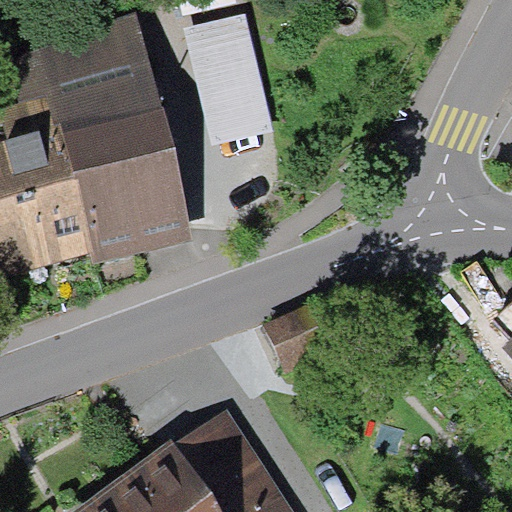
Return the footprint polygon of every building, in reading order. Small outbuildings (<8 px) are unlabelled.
[(240,18),(181,35),(213,150),(273,133),(240,18)] [(0,275),(188,229),(139,31),(10,63),(23,114),(0,119),(0,275)] [(313,305),(265,323),(285,373),(332,354),(313,305)] [(511,305),(493,324),(511,344),(502,353),(511,363),(511,305)] [(296,511),(221,408),(76,511),(296,511)]
